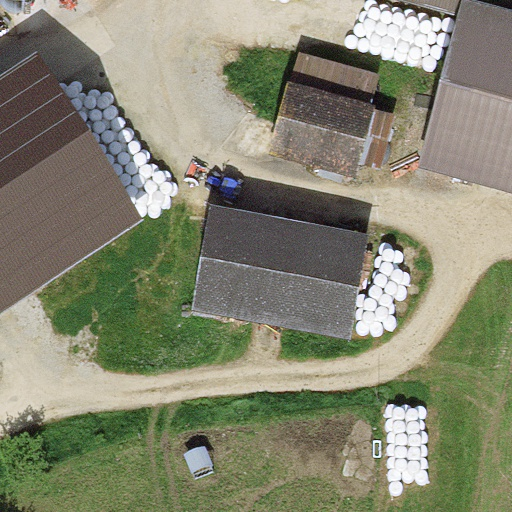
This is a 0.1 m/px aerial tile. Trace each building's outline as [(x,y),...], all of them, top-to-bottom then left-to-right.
[(511,0),(410,0),(460,13),(418,166),(511,191),(511,0)] [(376,70),(299,50),(272,155),(355,176),(374,104),(368,102),(376,70)] [(269,87),(232,59),(187,117),(223,145),(269,87)] [(0,290),(97,231),(89,219),(129,194),(57,78),(20,100),(6,78),(0,81),(0,290)] [(363,232),(209,205),(191,306),(345,333),(363,232)]
